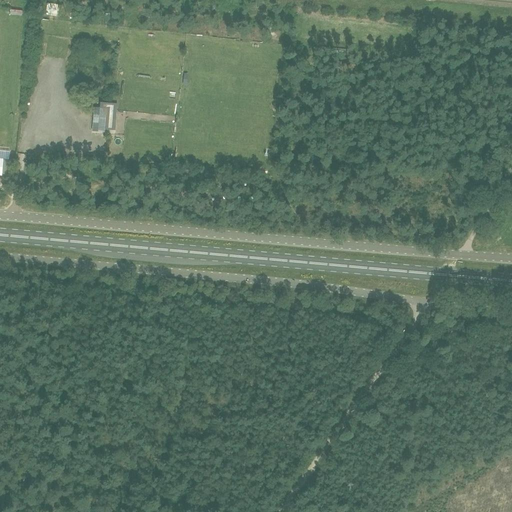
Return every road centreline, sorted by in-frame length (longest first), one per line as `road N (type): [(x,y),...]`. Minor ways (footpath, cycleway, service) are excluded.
road 1 (primary): [(511,282),(0,235)]
road 2 (unclassified): [(511,261),(0,215)]
road 3 (unclassified): [(428,302),(0,257)]
road 4 (track): [(278,511),(428,302)]
